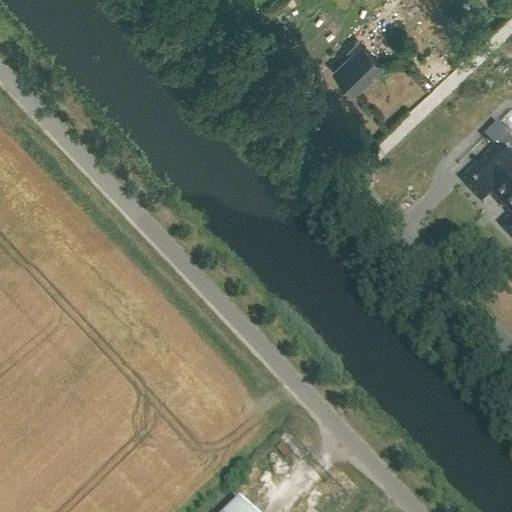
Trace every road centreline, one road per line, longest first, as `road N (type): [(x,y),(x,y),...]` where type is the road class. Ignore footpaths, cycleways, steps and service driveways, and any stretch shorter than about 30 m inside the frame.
road 1 (unclassified): [(416,511),(0,68)]
road 2 (unclassified): [(511,354),(174,0)]
